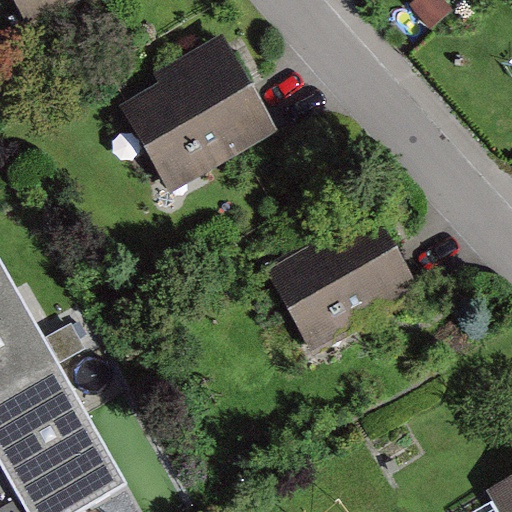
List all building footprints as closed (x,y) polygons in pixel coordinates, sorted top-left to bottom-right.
[(78,0),(12,0),(30,29),(78,0)] [(276,126),(223,33),(105,100),(157,193),(276,126)] [(419,290),(360,193),(256,256),(316,353),(419,290)] [(70,511),(122,484),(0,260),(0,472),(21,511),(70,511)] [(507,511),(511,511),(511,476),(493,487),(507,511)]
